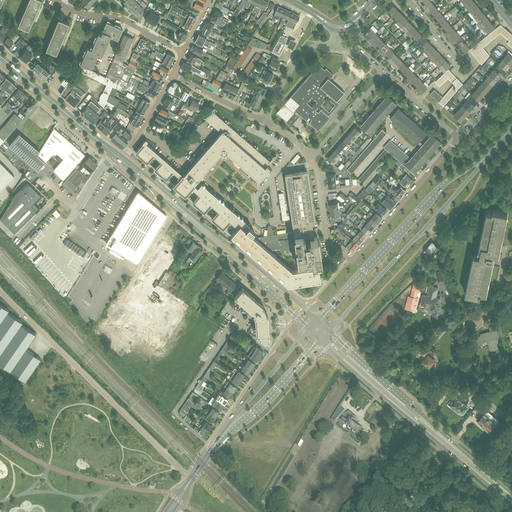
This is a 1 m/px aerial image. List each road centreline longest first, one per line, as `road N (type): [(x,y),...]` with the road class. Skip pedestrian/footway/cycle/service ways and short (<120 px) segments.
road 1 (unclassified): [(191,479),(0,290)]
road 2 (primary): [(319,341),(511,507)]
road 3 (secondary): [(317,320),(126,163)]
road 4 (secondary): [(126,163),(309,329)]
road 5 (primary): [(511,494),(329,331)]
road 6 (primary): [(489,153),(443,186),(317,320)]
road 7 (primary): [(329,331),(489,153)]
road 8 (residential): [(459,138),(349,260)]
road 9 (secondary): [(118,156),(0,55)]
road 10 (unclassified): [(183,51),(120,19),(63,4)]
